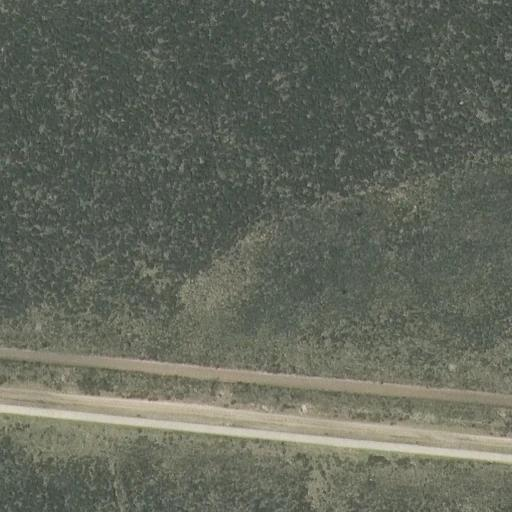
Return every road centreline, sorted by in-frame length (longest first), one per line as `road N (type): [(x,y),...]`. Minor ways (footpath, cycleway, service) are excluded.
road 1 (track): [(0,395),(511,445)]
road 2 (unknown): [(0,356),(511,404)]
